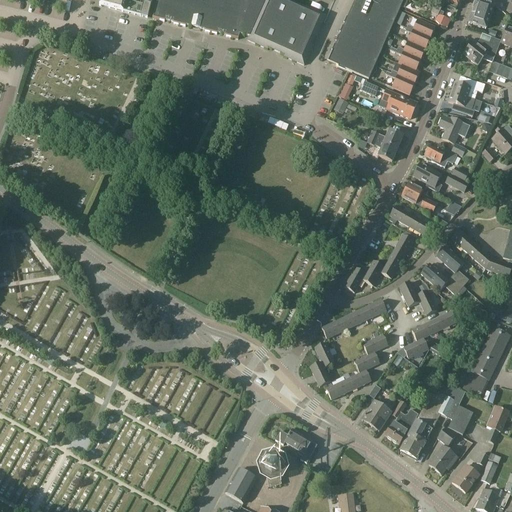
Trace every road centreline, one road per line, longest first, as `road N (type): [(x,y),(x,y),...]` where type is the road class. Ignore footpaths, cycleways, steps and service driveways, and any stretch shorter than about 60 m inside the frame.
road 1 (tertiary): [(205,330),(116,277),(0,188)]
road 2 (residential): [(72,37),(302,122)]
road 3 (residential): [(393,187),(460,18)]
road 4 (unknown): [(247,434),(292,457),(299,490),(276,500),(263,494),(251,466),(235,456)]
road 5 (residential): [(511,167),(389,289)]
road 6 (unclassified): [(204,511),(270,390)]
road 7 (tertiary): [(447,511),(345,433)]
road 8 (residential): [(329,297),(393,187)]
